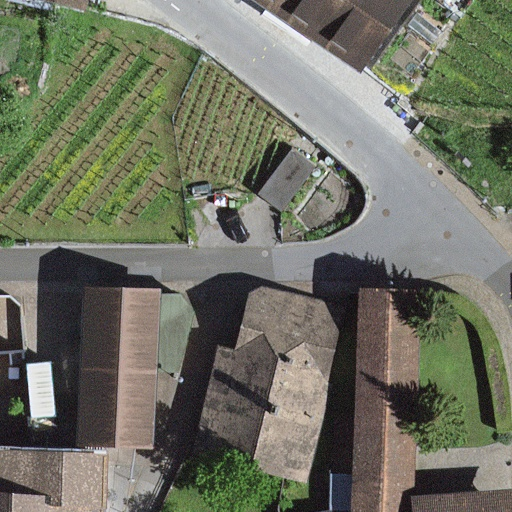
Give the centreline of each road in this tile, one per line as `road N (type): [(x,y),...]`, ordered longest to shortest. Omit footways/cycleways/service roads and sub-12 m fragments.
road 1 (residential): [(477,250),(218,270),(0,271)]
road 2 (residential): [(477,250),(292,76),(190,0)]
